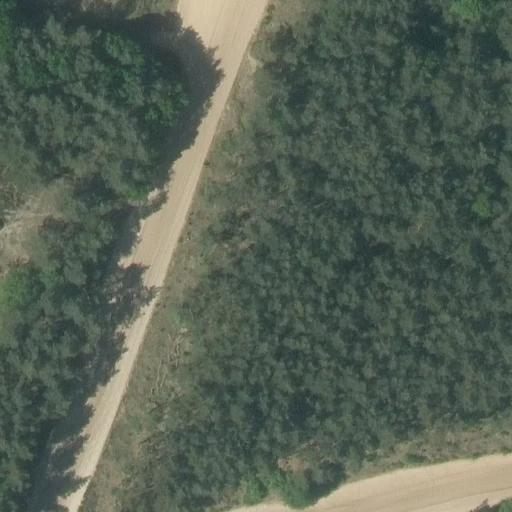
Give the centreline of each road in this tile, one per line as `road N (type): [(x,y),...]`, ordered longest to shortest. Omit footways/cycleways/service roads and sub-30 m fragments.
road 1 (track): [(48,511),(235,0)]
road 2 (track): [(353,511),(511,480)]
